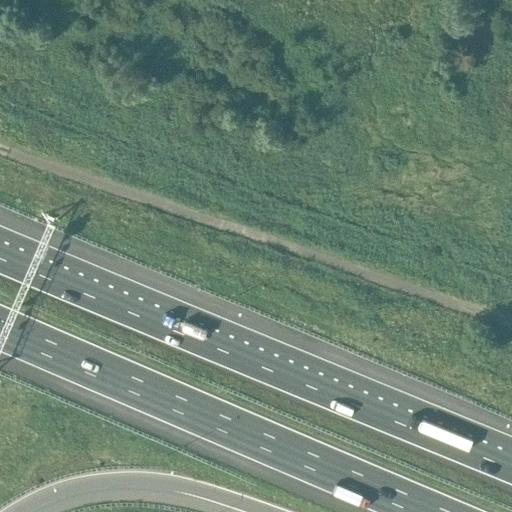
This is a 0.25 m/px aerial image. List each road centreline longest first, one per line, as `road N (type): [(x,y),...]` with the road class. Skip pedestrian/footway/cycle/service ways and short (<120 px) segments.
road 1 (motorway): [(511,469),(0,257)]
road 2 (motorway): [(0,328),(431,511)]
road 3 (motorway): [(13,511),(46,493),(148,481),(267,511)]
